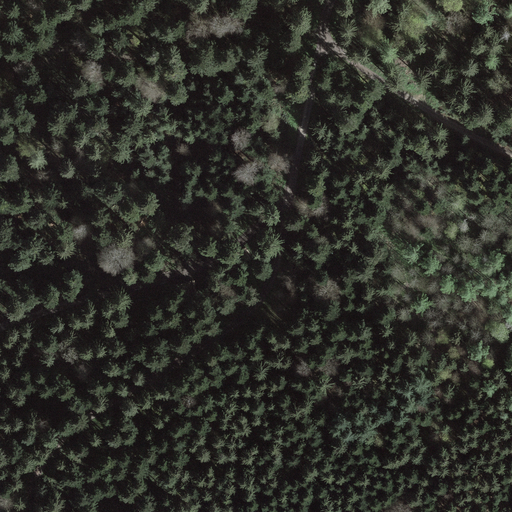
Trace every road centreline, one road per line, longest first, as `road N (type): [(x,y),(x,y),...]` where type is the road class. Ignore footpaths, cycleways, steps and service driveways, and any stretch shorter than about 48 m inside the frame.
road 1 (track): [(22,511),(36,474),(71,434),(255,310),(277,260),(326,36)]
road 2 (track): [(0,322),(199,267),(291,195)]
road 3 (track): [(326,36),(344,56),(511,156)]
